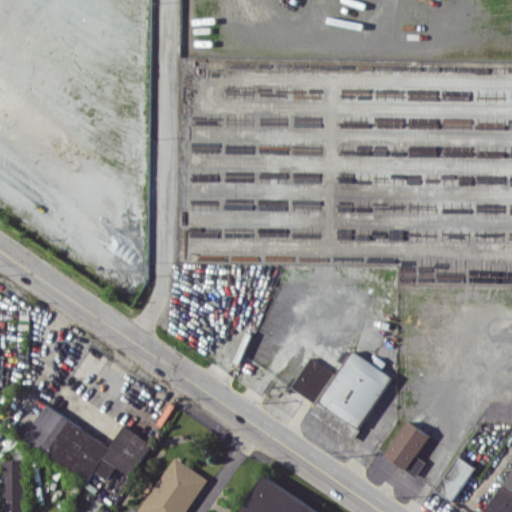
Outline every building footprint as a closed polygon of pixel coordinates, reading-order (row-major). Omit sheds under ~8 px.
[(392,374),(352,349),(313,413),(353,438),(392,374)] [(316,402),(336,372),(312,356),(292,386),(316,402)] [(111,445),(48,404),(25,439),(89,480),(95,470),(109,478),(117,466),(132,476),(153,442),(125,424),(111,445)] [(418,475),(426,460),(417,456),(430,433),(407,420),(386,456),(418,475)] [(455,500),(475,464),(457,454),(437,490),(455,500)] [(187,511),(209,477),(174,455),(139,511),(187,511)] [(5,511),(26,511),(26,459),(5,460),(5,511)] [(511,511),(511,470),(485,511),(511,511)] [(322,511),(262,474),(238,511),(322,511)]
